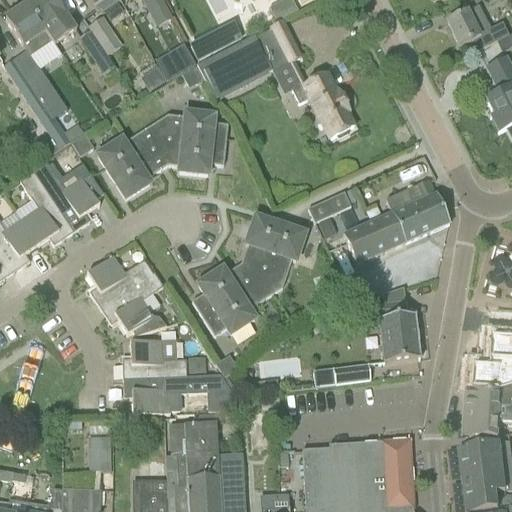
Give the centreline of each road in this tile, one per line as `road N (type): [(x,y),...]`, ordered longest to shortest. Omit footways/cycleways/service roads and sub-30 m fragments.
road 1 (unclassified): [(476,205),(456,184),(363,0)]
road 2 (residential): [(46,289),(172,205),(211,203)]
road 3 (unclassified): [(441,511),(438,415),(449,322)]
road 4 (unclassified): [(449,322),(476,205)]
